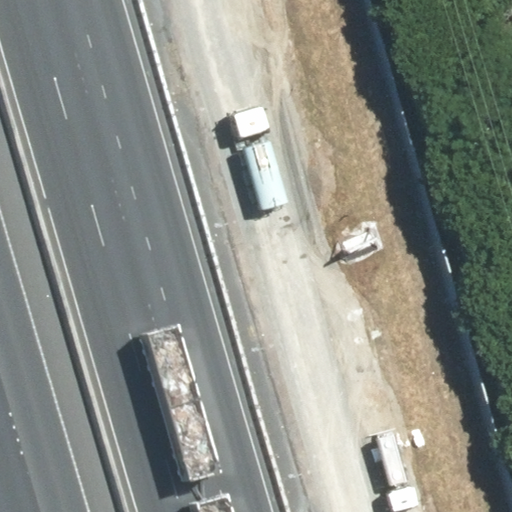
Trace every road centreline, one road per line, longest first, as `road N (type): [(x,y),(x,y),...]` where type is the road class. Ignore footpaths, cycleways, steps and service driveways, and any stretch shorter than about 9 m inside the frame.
road 1 (motorway): [(70,0),(217,511)]
road 2 (motorway): [(39,511),(0,377)]
